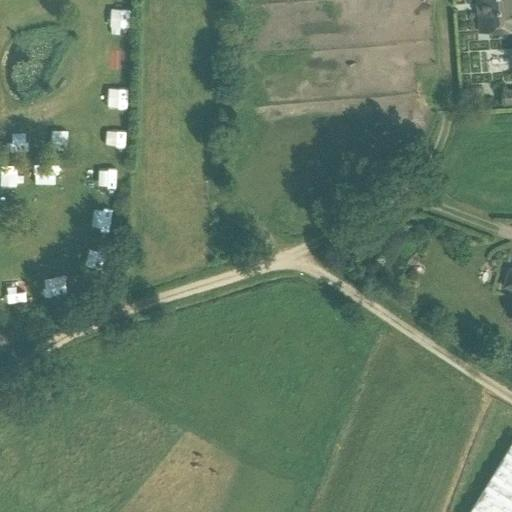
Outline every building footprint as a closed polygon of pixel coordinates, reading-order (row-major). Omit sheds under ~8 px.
[(511,0),(477,0),(480,33),(511,30),(511,37),(511,0)] [(98,70),(98,90),(113,91),(113,70),(98,70)] [(511,91),(503,92),(503,106),(511,106),(511,91)] [(434,323),(451,313),(440,294),(423,303),(434,323)] [(511,511),(511,448),(471,511),(511,511)]
